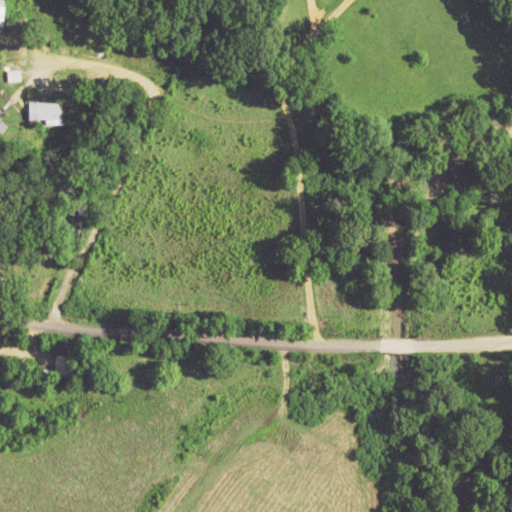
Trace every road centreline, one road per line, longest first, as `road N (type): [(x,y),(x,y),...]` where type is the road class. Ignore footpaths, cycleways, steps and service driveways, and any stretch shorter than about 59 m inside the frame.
road 1 (residential): [(0,313),(66,331),(315,344),(511,340)]
road 2 (residential): [(315,344),(224,0)]
